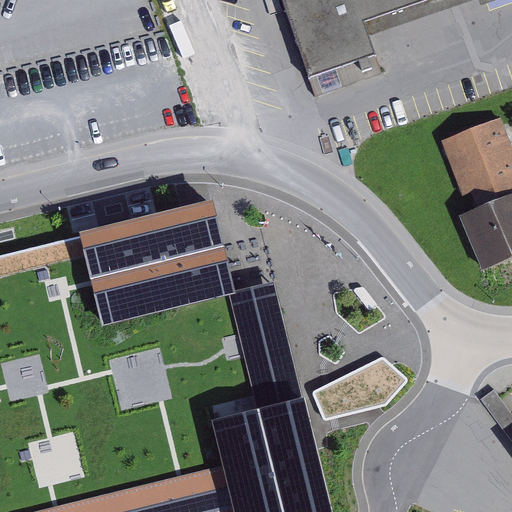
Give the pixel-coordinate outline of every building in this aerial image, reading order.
[(282,0),(308,75),(377,52),(371,33),(366,18),(418,0),(282,0)] [(418,0),(366,18),(371,33),(468,0),(479,0),(481,4),(492,0),(418,0)] [(377,52),(308,75),(314,96),(383,74),(377,52)] [(511,143),(501,117),(441,142),(464,196),(471,193),(478,211),(461,218),(484,274),(511,262),(511,143)] [(205,216),(0,262),(0,511),(320,511),(296,406),(250,416),(205,216)]
